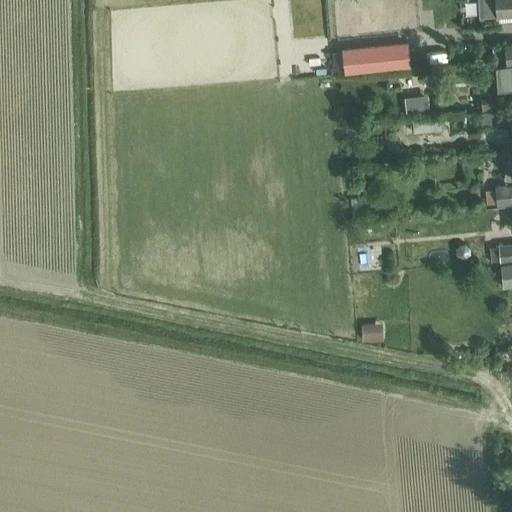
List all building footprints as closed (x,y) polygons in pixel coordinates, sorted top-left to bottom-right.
[(511,0),(478,0),(480,15),(496,14),(496,15),(511,13),(511,0)] [(408,40),(341,46),(343,71),(410,66),(408,40)] [(511,63),(509,63),(496,64),(498,89),(511,87),(511,63)] [(398,74),(388,75),(389,83),(399,82),(398,74)] [(428,95),(404,97),(406,114),(430,112),(428,95)] [(483,110),(504,108),(503,96),(482,97),(483,110)] [(504,109),(483,111),(484,124),(505,123),(504,109)] [(511,183),(495,185),(495,189),(485,190),(486,204),(497,203),(497,206),(511,204),(511,152),(510,153),(511,177),(511,183)] [(490,246),(491,261),(500,261),(511,260),(511,243),(499,244),(499,245),(490,246)] [(460,244),(456,248),(456,254),(460,258),(466,258),(470,254),(470,248),(466,244),(460,244)] [(511,263),(502,264),(503,287),(511,286),(511,263)] [(382,323),(362,324),(363,341),(383,340),(382,323)]
